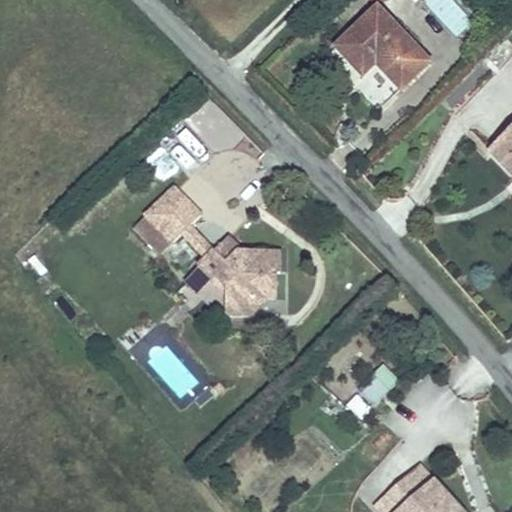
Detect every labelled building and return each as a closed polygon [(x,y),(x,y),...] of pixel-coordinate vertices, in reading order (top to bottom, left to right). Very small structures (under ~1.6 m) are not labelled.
[(377,6),(344,41),(374,70),(385,58),(415,87),(435,62),(377,6)] [(511,56),(500,76),(511,82),(511,56)] [(212,105),(191,127),(223,156),(243,134),(212,105)] [(511,118),(484,147),(511,175),(511,118)] [(190,172),(207,154),(183,131),(166,149),(190,172)] [(511,175),(484,147),(475,155),(511,192),(511,175)] [(203,198),(157,239),(170,254),(184,241),(195,255),(214,238),(228,226),(203,198)] [(214,238),(195,255),(215,280),(236,263),(214,238)] [(184,241),(170,254),(182,267),(195,255),(184,241)] [(236,263),(215,280),(206,286),(217,300),(227,291),(240,305),(239,330),(265,332),(266,317),(276,305),(301,306),(303,266),(279,267),(272,259),(269,264),(253,247),(236,263)] [(361,423),(400,385),(386,370),(347,408),(361,423)] [(383,511),(421,511),(443,493),(424,474),(383,511)] [(459,511),(443,493),(421,511),(459,511)]
